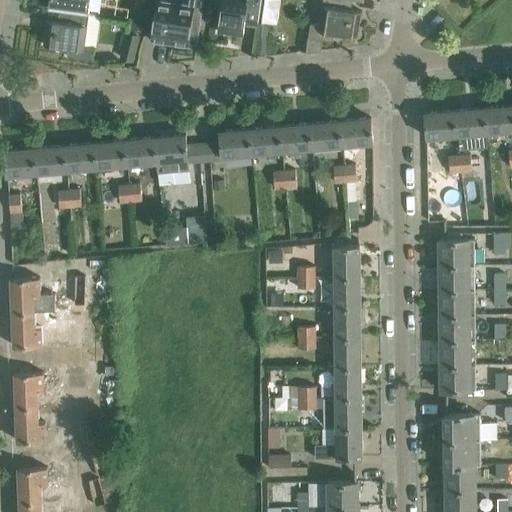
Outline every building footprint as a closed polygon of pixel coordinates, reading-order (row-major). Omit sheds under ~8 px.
[(49,0),(48,8),(88,12),(99,14),(101,0),(49,0)] [(188,0),(187,5),(157,0),(156,0),(152,29),(165,30),(163,42),(188,46),(189,42),(197,43),(203,0),(188,0)] [(260,0),(214,0),(213,6),(221,8),(218,31),(243,35),(245,24),(257,26),(260,0)] [(352,0),(323,0),(320,24),(311,23),(307,49),(321,48),(322,39),(333,41),(334,32),(358,36),(362,11),(351,9),(352,0)] [(88,13),(60,9),(58,21),(47,20),(44,45),(67,48),(66,56),(91,59),(93,45),(84,44),(88,13)] [(139,34),(128,31),(121,57),(133,60),(139,34)] [(511,104),(485,107),(487,132),(511,129),(511,104)] [(485,107),(454,110),(457,135),(487,132),(485,107)] [(427,137),(457,135),(454,110),(425,112),(427,137)] [(371,117),(340,120),(342,145),(354,144),(373,142),(371,117)] [(342,145),(340,120),(310,123),(312,147),(342,145)] [(310,123),(280,125),(283,150),(312,147),(310,123)] [(283,150),(280,125),(250,128),(253,153),(283,150)] [(221,142),(208,143),(210,157),(222,156),(253,153),(250,128),(220,131),(221,142)] [(186,134),(155,137),(158,162),(158,171),(160,184),(189,181),(188,168),(187,162),(201,161),(199,143),(187,145),(186,134)] [(155,137),(125,139),(127,164),(158,162),(155,137)] [(125,139),(95,142),(98,167),(115,165),(127,164),(125,139)] [(97,167),(95,142),(65,145),(67,170),(97,167)] [(210,157),(208,143),(204,143),(199,143),(201,161),(205,159),(210,157)] [(67,170),(65,145),(35,147),(37,172),(67,170)] [(35,147),(4,150),(7,175),(26,173),(37,172),(35,147)] [(470,152),(459,153),(460,171),(472,170),(470,152)] [(460,171),(459,153),(449,154),(450,172),(460,171)] [(357,181),(356,162),(345,163),(346,181),(347,196),(348,196),(348,201),(357,200),(355,181),(357,181)] [(345,163),(334,164),(335,182),(346,181),(345,163)] [(296,168),(284,169),(286,187),(297,186),(296,168)] [(286,187),(284,169),(273,170),(275,188),(286,187)] [(142,200),(140,182),(129,183),(130,201),(142,200)] [(130,201),(129,183),(119,184),(120,201),(130,201)] [(80,187),(69,188),(70,206),(81,205),(80,187)] [(60,207),(70,206),(69,188),(58,189),(60,207)] [(21,194),(9,194),(11,231),(15,231),(24,230),(23,210),(22,210),(21,194)] [(204,214),(186,215),(188,242),(207,240),(204,214)] [(511,231),(494,232),(495,237),(493,237),(494,253),(506,253),(506,248),(511,248),(511,231)] [(473,263),(473,238),(440,238),(440,264),(473,263)] [(340,245),(333,245),(334,276),(360,276),(359,245),(340,245)] [(72,259),(72,270),(105,269),(105,258),(72,259)] [(3,345),(55,344),(55,318),(96,317),(96,308),(112,307),(111,295),(53,297),(52,275),(39,276),(38,262),(10,262),(10,277),(2,277),(3,345)] [(473,263),(440,264),(440,287),(474,287),(473,263)] [(297,265),(297,276),(316,276),(316,265),(297,265)] [(494,272),(494,288),(506,288),(506,272),(494,272)] [(316,287),(316,276),(297,276),(297,287),(316,287)] [(360,306),(360,276),(334,276),(334,306),(360,306)] [(474,312),(474,287),(440,287),(440,313),(474,312)] [(506,303),(506,288),(494,288),(494,303),(506,303)] [(360,306),(334,306),(334,336),(360,335),(360,306)] [(474,312),(440,313),(441,337),(474,337),(474,312)] [(506,322),(494,322),(495,338),(506,338),(506,322)] [(316,336),(316,325),(298,325),(298,336),(316,336)] [(361,365),(360,335),(334,336),(335,366),(361,365)] [(316,347),(316,336),(298,336),(298,347),(316,347)] [(474,337),(441,337),(441,363),(474,363),(474,337)] [(44,370),(5,372),(8,440),(44,438),(43,420),(34,420),(33,391),(62,389),(61,357),(43,357),(44,370)] [(474,363),(441,363),(441,389),(445,389),(461,389),(474,389),(474,363)] [(361,395),(361,365),(335,366),(335,396),(361,395)] [(495,373),(495,389),(508,388),(507,372),(495,373)] [(317,385),(283,384),(282,396),(293,396),(317,396),(317,385)] [(361,395),(335,396),(335,426),(361,426),(361,395)] [(316,407),(317,396),(293,396),(299,396),(299,407),(316,407)] [(465,413),(445,413),(445,437),(481,437),(480,413),(465,413)] [(362,457),(361,426),(335,426),(335,443),(315,443),(315,457),(362,457)] [(481,437),(445,437),(446,463),(481,463),(481,437)] [(292,452),(269,452),(269,465),(292,465),(292,452)] [(508,462),(496,462),(496,479),(508,479),(508,462)] [(481,463),(446,463),(446,488),(476,488),(475,463),(481,463)] [(45,511),(45,466),(11,467),(11,511),(45,511)] [(338,481),(329,481),(329,482),(329,505),(358,505),(358,480),(356,481),(338,481)] [(475,511),(476,488),(446,489),(446,511),(475,511)] [(309,491),(297,491),(297,505),(309,505),(309,491)] [(508,511),(508,498),(497,498),(497,511),(508,511)]
